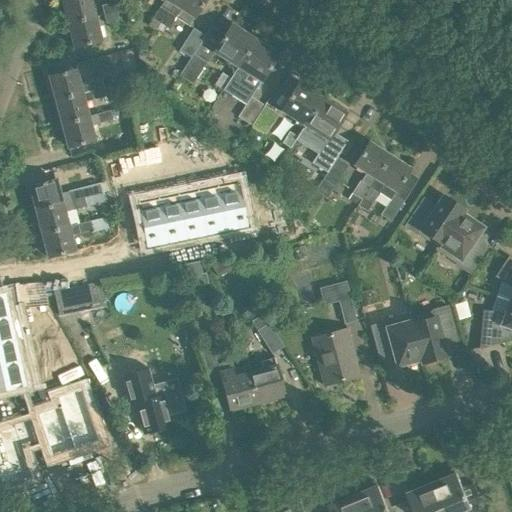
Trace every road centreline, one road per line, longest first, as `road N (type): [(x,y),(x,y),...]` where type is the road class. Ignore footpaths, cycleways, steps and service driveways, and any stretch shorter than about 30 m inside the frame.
road 1 (residential): [(119,502),(511,395)]
road 2 (residential): [(511,205),(278,0)]
